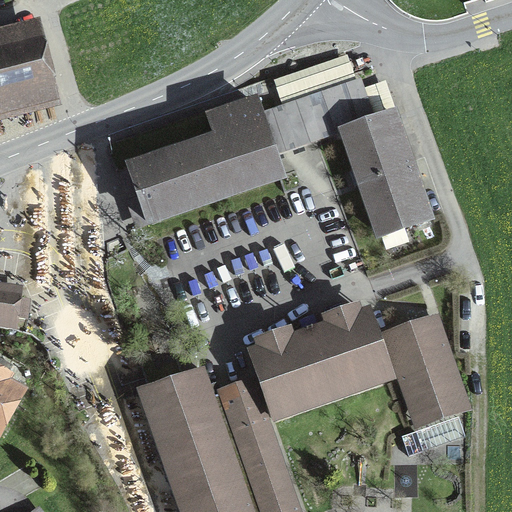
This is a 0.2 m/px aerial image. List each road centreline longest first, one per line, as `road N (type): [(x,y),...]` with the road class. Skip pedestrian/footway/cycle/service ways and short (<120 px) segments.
road 1 (tertiary): [(0,161),(152,100),(253,45)]
road 2 (unclassified): [(511,19),(386,45),(253,45)]
